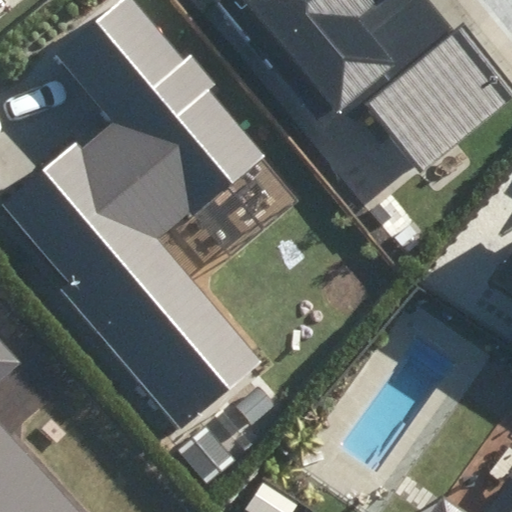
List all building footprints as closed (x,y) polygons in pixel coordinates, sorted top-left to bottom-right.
[(62,289),(180,430),(262,362),(159,240),(261,155),(207,90),(214,84),(190,54),(183,60),(132,0),(122,0),(58,54),(115,123),(84,149),(76,141),(1,204),(68,284),(62,289)] [(215,0),(214,1),(317,123),(333,109),(337,113),(357,97),(421,174),(511,99),(511,66),(456,0),(215,0)] [(511,249),(493,278),(511,290),(511,249)] [(0,511),(73,511),(0,430),(0,378),(17,364),(0,344),(0,511)] [(511,511),(511,476),(486,511),(457,511),(440,500),(430,511),(511,511)]
